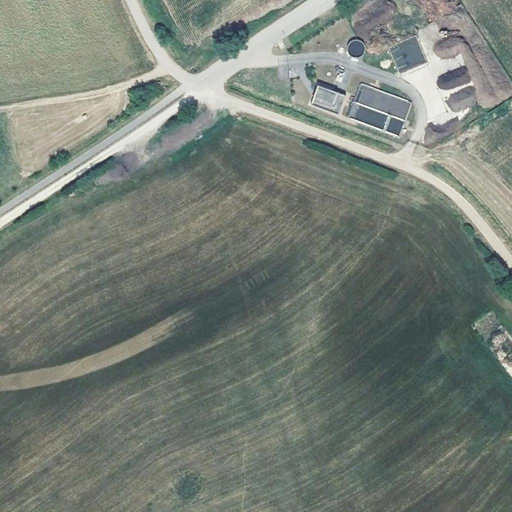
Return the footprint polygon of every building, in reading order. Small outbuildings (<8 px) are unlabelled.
[(399,73),(426,62),(415,36),(388,47),(399,73)] [(350,54),(363,54),(363,41),(349,41),(350,54)] [(452,114),(480,102),(466,73),(461,76),(458,69),(436,79),(452,114)] [(399,135),(411,102),(361,84),(349,117),(399,135)] [(345,95),(317,85),(310,105),(339,115),(345,95)]
